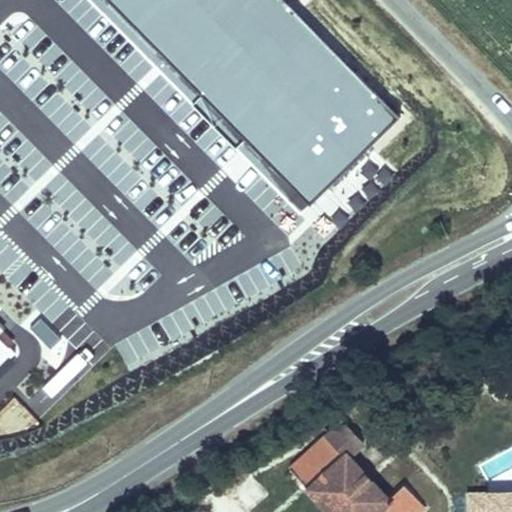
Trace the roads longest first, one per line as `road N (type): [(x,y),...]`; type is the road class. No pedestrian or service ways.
road 1 (primary): [(93,495),(379,311),(511,241)]
road 2 (tertiary): [(511,120),(393,0)]
